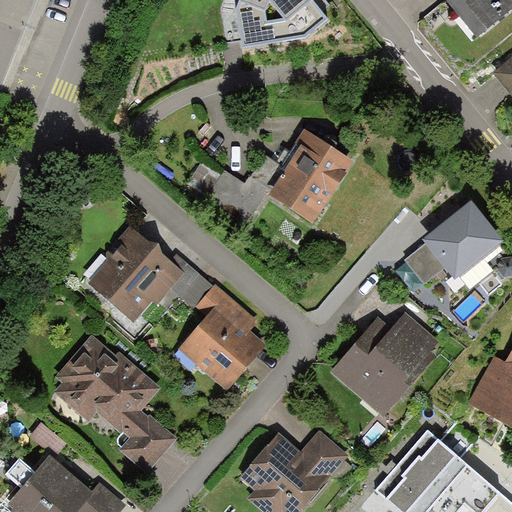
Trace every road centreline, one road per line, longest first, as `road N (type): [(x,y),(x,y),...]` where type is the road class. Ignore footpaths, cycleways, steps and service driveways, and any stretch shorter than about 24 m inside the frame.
road 1 (residential): [(162,511),(302,349),(301,331),(50,123)]
road 2 (residential): [(509,174),(363,0)]
road 3 (residential): [(50,123),(100,0)]
road 4 (residential): [(0,244),(50,123)]
